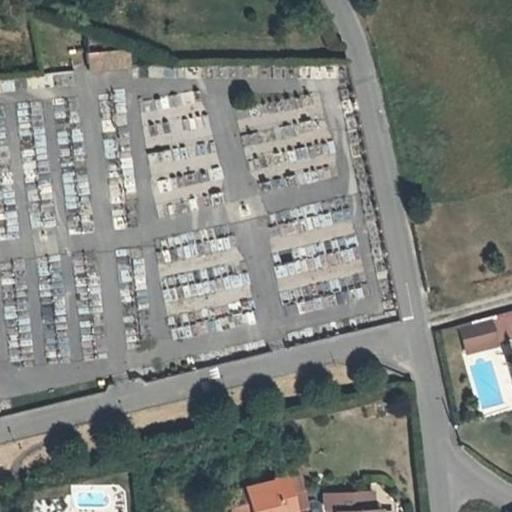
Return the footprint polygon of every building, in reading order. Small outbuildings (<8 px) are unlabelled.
[(87,54),(89,70),(122,66),(120,50),(87,54)] [(490,322),(461,329),(468,356),(496,348),(490,322)] [(296,511),(288,475),(243,486),(244,488),(249,511),(296,511)] [(249,511),(244,488),(226,492),(231,511),(249,511)] [(371,491),(325,492),(325,504),(331,510),(333,510),(333,509),(371,508),(371,491)]
